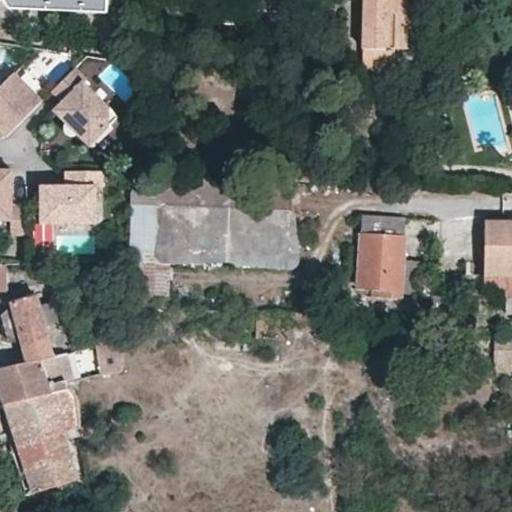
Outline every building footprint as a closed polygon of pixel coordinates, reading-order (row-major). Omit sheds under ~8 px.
[(121,0),(3,0),(10,7),(56,9),(65,1),(73,10),(121,12),(121,0)] [(395,13),(395,0),(361,0),(361,47),(362,48),(363,51),(365,55),(368,58),(372,60),(376,60),(381,60),(385,58),(388,56),(390,54),(391,50),(391,46),(390,46),(391,13),(395,13)] [(402,47),(403,0),(395,0),(395,13),(391,13),(390,46),(391,46),(402,47)] [(75,68),(51,91),(62,101),(53,110),(66,122),(77,133),(89,146),(117,117),(83,82),(86,79),(75,68)] [(41,101),(13,73),(0,85),(0,130),(6,136),(41,101)] [(75,135),(77,133),(66,122),(64,123),(63,125),(63,128),(63,131),(64,133),(66,134),(68,136),(71,136),(73,136),(75,135)] [(0,219),(10,219),(10,170),(0,169),(0,219)] [(102,187),(102,171),(65,171),(65,186),(40,186),(40,194),(40,204),(40,223),(95,223),(95,187),(102,187)] [(285,253),(288,210),(172,205),(169,249),(285,253)] [(285,253),(169,249),(169,263),(294,268),(298,260),(298,254),(295,228),(288,210),(285,253)] [(400,289),(402,257),(404,217),(363,214),(358,283),(382,285),(382,292),(399,293),(400,289)] [(511,221),(485,221),(484,282),(511,282),(511,221)] [(400,289),(418,290),(419,258),(402,257),(400,289)] [(24,345),(49,338),(45,325),(58,320),(52,301),(40,305),(37,294),(11,301),(12,304),(0,316),(5,336),(24,342),(24,345)] [(429,319),(450,320),(451,295),(430,294),(429,319)] [(256,339),(318,340),(320,312),(257,310),(256,339)] [(93,332),(99,374),(120,370),(121,328),(93,332)] [(494,371),(511,370),(511,334),(494,334),(494,371)] [(0,403),(2,403),(62,389),(61,383),(72,381),(63,350),(53,354),(49,338),(24,345),(28,360),(0,367),(0,403)] [(60,431),(77,426),(73,400),(72,395),(67,390),(65,388),(62,389),(2,403),(30,492),(73,480),(60,431)] [(11,511),(8,497),(0,499),(0,511),(11,511)]
